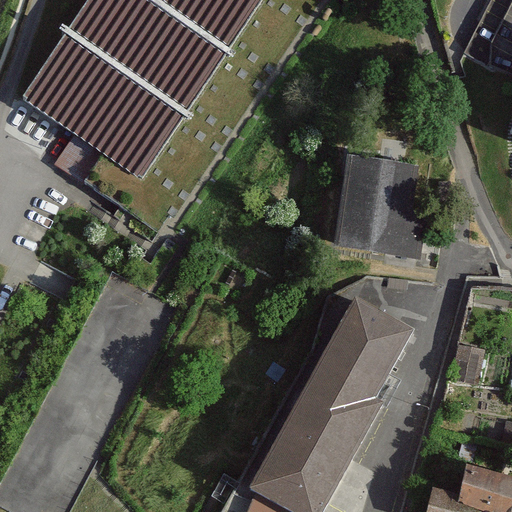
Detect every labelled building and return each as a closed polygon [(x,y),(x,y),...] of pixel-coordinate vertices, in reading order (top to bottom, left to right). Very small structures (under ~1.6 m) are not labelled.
[(91,0),(24,99),(76,134),(105,153),(142,179),(263,0),(294,0),(310,11),(317,0),(91,0)] [(105,153),(76,134),(56,163),(85,182),(105,153)] [(417,168),(348,159),(337,246),(419,257),(424,218),(411,216),(417,168)] [(411,333),(354,302),(252,491),(258,494),(291,511),(323,511),(381,407),(373,403),(411,333)] [(478,386),(484,351),(459,346),(453,382),(478,386)] [(511,423),(507,423),(503,449),(511,450),(511,423)] [(511,511),(511,479),(467,470),(461,497),(434,492),(429,511),(511,511)] [(290,511),(291,511),(258,494),(248,511),(290,511)]
